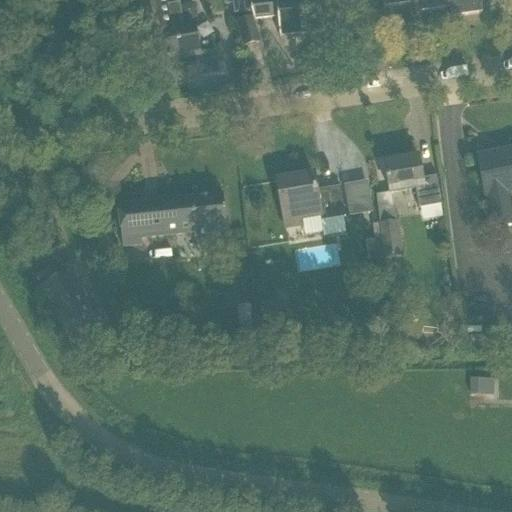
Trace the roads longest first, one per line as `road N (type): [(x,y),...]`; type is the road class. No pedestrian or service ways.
road 1 (residential): [(0,142),(511,69)]
road 2 (tertiary): [(433,511),(177,474),(113,449),(60,407),(0,310)]
